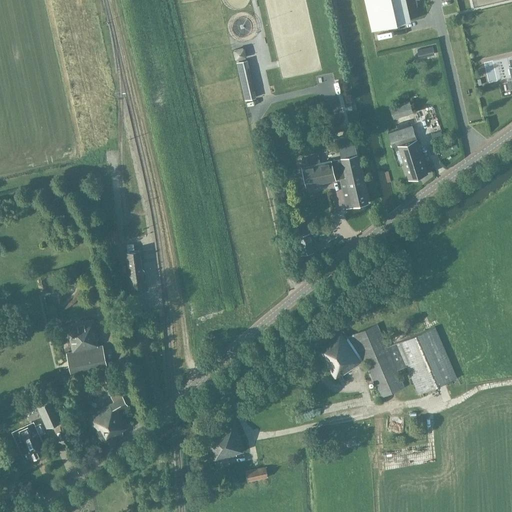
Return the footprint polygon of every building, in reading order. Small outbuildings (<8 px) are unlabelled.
[(364,0),(371,30),(410,21),(409,18),(417,17),(417,5),(415,0),(364,0)] [(229,58),(239,55),(236,44),(226,47),(229,58)] [(255,98),(253,91),(251,91),(245,68),(248,67),(246,60),(237,62),(245,100),(255,98)] [(390,107),(393,119),(413,112),(409,101),(390,107)] [(412,125),(388,133),(392,147),(398,145),(409,179),(427,174),(412,125)] [(331,160),(301,167),(305,186),(344,177),(351,207),(368,203),(357,155),(352,135),(336,138),(340,159),(331,161),(331,160)] [(117,244),(115,230),(107,231),(109,245),(117,244)] [(295,236),(299,255),(313,252),(309,233),(295,236)] [(133,244),(127,245),(128,252),(127,252),(128,258),(131,280),(132,286),(133,291),(141,290),(141,285),(144,285),(143,278),(144,278),(141,257),(140,257),(139,250),(134,251),(134,247),(133,244)] [(66,353),(71,377),(108,370),(102,345),(97,346),(96,339),(98,339),(93,320),(67,325),(72,352),(66,353)] [(342,375),(364,360),(380,397),(404,387),(397,370),(406,367),(417,394),(456,378),(434,327),(396,343),(387,347),(377,324),(347,337),(342,330),(315,348),(334,378),(341,373),(342,375)] [(107,390),(114,402),(87,418),(106,449),(117,441),(115,439),(123,434),(122,431),(129,427),(119,411),(128,405),(120,392),(116,394),(111,387),(107,390)] [(52,398),(36,405),(46,427),(62,421),(52,398)] [(328,404),(312,405),(313,416),(328,416),(328,404)] [(27,405),(20,408),(23,417),(30,415),(27,405)] [(236,455),(236,453),(244,450),(235,421),(203,430),(214,462),(236,455)] [(12,432),(25,460),(34,456),(34,457),(38,455),(38,454),(47,450),(39,434),(44,432),(40,424),(35,426),(34,423),(12,432)] [(384,467),(409,466),(408,448),(383,449),(384,467)] [(245,472),(247,482),(268,478),(265,467),(245,472)]
